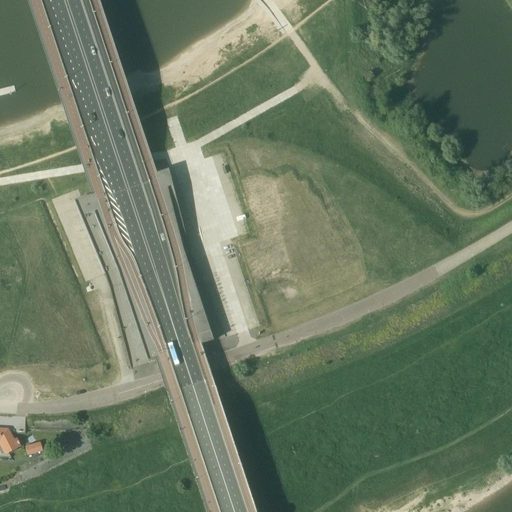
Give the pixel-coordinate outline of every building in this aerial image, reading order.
[(199,148),(203,160),(236,151),(232,138),(199,148)] [(165,170),(76,202),(83,223),(113,318),(127,361),(143,356),(145,360),(156,358),(164,355),(176,352),(187,348),(198,345),(201,344),(210,340),(223,334),(189,258),(188,254),(185,244),(165,170)] [(278,239),(262,187),(238,194),(254,246),(278,239)] [(260,258),(275,310),(299,303),(284,251),(260,258)] [(20,447),(16,440),(13,441),(7,430),(0,429),(0,446),(5,455),(20,447)] [(27,455),(42,450),(40,444),(25,448),(27,455)]
